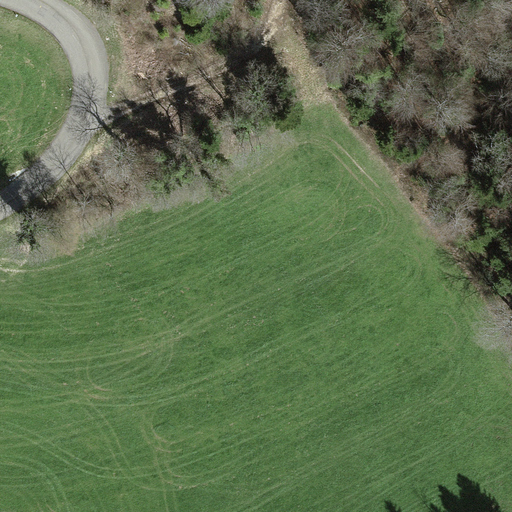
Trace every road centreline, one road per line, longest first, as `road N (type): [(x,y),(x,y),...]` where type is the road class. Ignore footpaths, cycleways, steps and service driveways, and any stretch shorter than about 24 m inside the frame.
road 1 (tertiary): [(0,205),(59,160),(83,123),(92,80),(85,47),(21,0)]
road 2 (track): [(83,123),(227,60),(277,0)]
